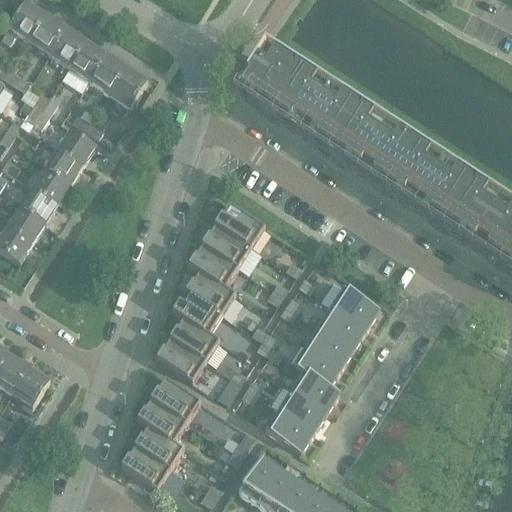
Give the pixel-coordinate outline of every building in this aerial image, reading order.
[(28,48),(47,18),(34,9),(32,12),(25,7),(8,34),(1,45),(10,50),(16,40),(28,48)] [(48,61),(66,34),(58,29),(60,26),(47,18),(28,48),(48,61)] [(68,74),(88,45),(74,36),(73,39),(66,34),(48,61),(68,74)] [(89,88),(106,60),(99,56),(101,53),(88,45),(68,74),(89,88)] [(108,101),(128,71),(115,62),(113,65),(106,60),(89,88),(108,101)] [(474,200),(270,67),(264,76),(261,74),(256,81),(259,83),(246,104),(511,277),(511,204),(483,185),(474,200)] [(0,82),(3,84),(9,76),(0,70),(0,82)] [(128,114),(146,87),(139,82),(141,79),(128,71),(108,101),(128,114)] [(30,89),(9,76),(3,84),(24,98),(26,96),(30,89)] [(0,111),(9,97),(0,91),(0,111)] [(40,118),(49,104),(41,99),(37,104),(26,96),(24,98),(20,104),(32,112),(40,118)] [(48,123),(57,110),(49,104),(40,118),(48,123)] [(32,130),(40,118),(32,112),(24,124),(32,130)] [(40,135),(48,123),(40,118),(32,130),(40,135)] [(95,130),(103,136),(110,125),(102,120),(95,130)] [(84,137),(90,129),(77,121),(72,129),(84,137)] [(0,146),(8,151),(15,139),(22,143),(21,145),(22,146),(28,138),(12,127),(0,145),(0,146)] [(102,137),(90,129),(84,137),(97,145),(102,137)] [(83,174),(96,154),(69,136),(56,156),(83,174)] [(33,153),(38,145),(28,138),(22,146),(33,153)] [(70,192),(83,174),(56,156),(44,175),(70,192)] [(13,183),(18,175),(6,167),(0,175),(13,183)] [(57,212),(70,193),(70,192),(44,175),(31,195),(57,212)] [(45,231),(57,212),(31,195),(18,214),(45,231)] [(265,233),(229,211),(222,222),(215,231),(251,255),(265,233)] [(32,250),(45,231),(18,214),(6,233),(32,250)] [(251,255),(215,231),(202,251),(238,275),(251,255)] [(0,257),(20,270),(32,250),(6,233),(0,241),(0,257)] [(238,275),(202,251),(189,273),(199,279),(199,278),(225,295),(225,294),(238,275)] [(240,272),(250,278),(263,259),(253,252),(240,272)] [(296,283),(301,275),(291,269),(286,277),(296,283)] [(236,300),(225,294),(225,295),(199,278),(199,279),(186,298),(222,321),(236,300)] [(309,300),(314,292),(304,286),(299,294),(309,300)] [(283,304),(288,295),(278,289),(272,297),(283,304)] [(378,318),(360,305),(343,294),(330,314),(366,337),(378,318)] [(277,312),(283,304),(272,297),(267,306),(277,312)] [(222,321),(186,298),(173,320),(183,326),(183,325),(209,341),(222,321)] [(296,320),(302,311),(292,305),(286,313),(296,320)] [(291,328),(296,320),(286,313),(281,321),(291,328)] [(366,337),(330,314),(318,333),(353,356),(366,337)] [(220,347),(209,341),(183,325),(183,326),(170,345),(206,368),(220,347)] [(262,348),(267,340),(257,333),(252,341),(262,348)] [(353,356),(318,333),(305,353),(341,376),(353,356)] [(272,354),(277,346),(267,340),(262,348),(272,354)] [(206,368),(170,345),(156,367),(187,386),(192,389),(206,368)] [(267,363),(272,354),(262,348),(256,356),(267,363)] [(341,376),(305,353),(292,373),(302,380),(303,379),(328,395),(329,394),(341,376)] [(277,369),(282,361),(272,354),(267,363),(277,369)] [(0,394),(11,401),(30,372),(16,363),(14,366),(8,362),(0,373),(0,394)] [(32,415),(49,388),(41,383),(43,380),(30,372),(11,401),(32,415)] [(241,391),(246,383),(236,376),(230,384),(241,391)] [(339,401),(329,394),(328,395),(303,379),(302,380),(291,398),(326,420),(333,409),(334,409),(339,401)] [(235,399),(241,391),(230,384),(225,393),(235,399)] [(200,408),(165,385),(158,397),(157,397),(151,406),(187,429),(200,408)] [(257,403),(262,394),(252,388),(247,396),(257,403)] [(251,411),(257,403),(247,396),(241,405),(251,411)] [(326,420),(291,398),(278,417),(314,439),(326,420)] [(187,429),(151,406),(137,428),(147,434),(148,433),(174,449),(174,448),(187,429)] [(314,439),(278,417),(265,437),(281,448),(282,447),(301,459),(314,439)] [(184,455),(174,448),(174,449),(148,433),(147,434),(135,453),(171,476),(184,455)] [(242,465),(248,457),(238,450),(232,459),(242,465)] [(171,476),(135,453),(121,474),(151,494),(152,494),(157,497),(171,476)] [(237,474),(242,465),(232,459),(227,467),(237,474)] [(257,511),(258,511),(280,477),(262,465),(263,464),(262,463),(238,500),(257,511)] [(284,511),(299,489),(280,477),(258,511),(284,511)] [(309,511),(317,501),(299,489),(284,511),(309,511)] [(216,505),(222,497),(211,490),(206,499),(216,505)] [(207,511),(211,511),(216,505),(206,499),(201,507),(207,511)] [(333,511),(317,501),(309,511),(333,511)]
